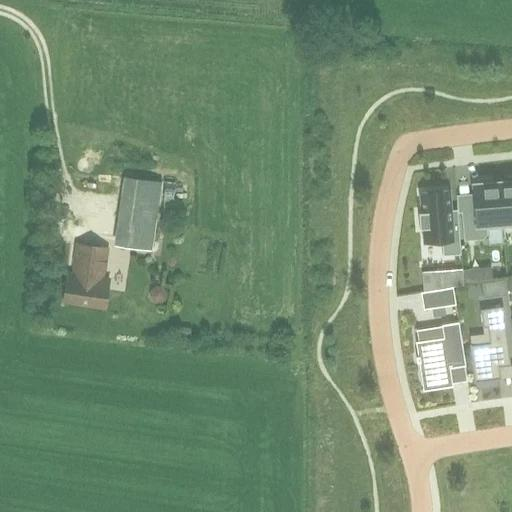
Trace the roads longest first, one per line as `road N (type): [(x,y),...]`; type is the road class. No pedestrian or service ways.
road 1 (residential): [(407,453),(385,383),(378,320),(395,176),(424,143),(511,132)]
road 2 (unknown): [(0,9),(36,36),(47,67),(55,173)]
